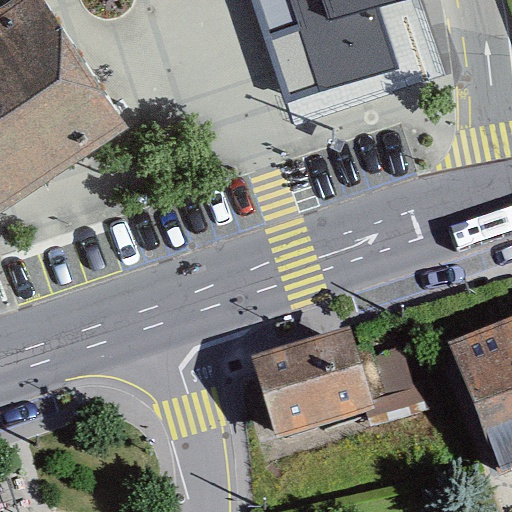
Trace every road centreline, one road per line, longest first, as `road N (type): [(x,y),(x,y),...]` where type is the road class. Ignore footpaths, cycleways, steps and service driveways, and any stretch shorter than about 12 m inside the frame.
road 1 (tertiary): [(169,312),(511,203)]
road 2 (residential): [(207,511),(205,466),(169,312)]
road 3 (tertiary): [(0,368),(169,312)]
